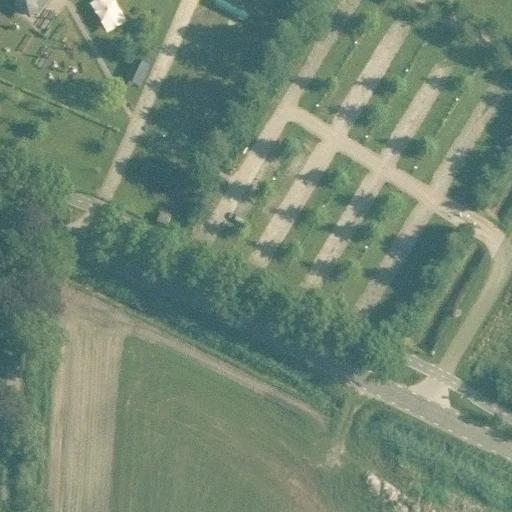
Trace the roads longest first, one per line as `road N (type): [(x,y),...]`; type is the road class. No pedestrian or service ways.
road 1 (tertiary): [(419,404),(22,220)]
road 2 (residential): [(22,220),(7,511)]
road 3 (unclassified): [(511,249),(419,404)]
